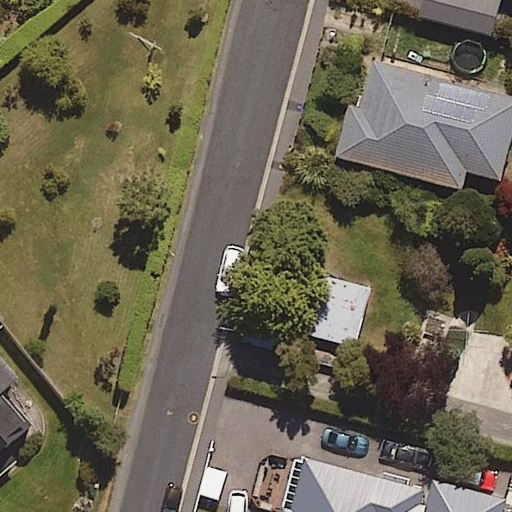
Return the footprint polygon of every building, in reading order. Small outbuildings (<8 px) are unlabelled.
[(499,0),(422,0),(419,14),(491,33),(499,0)] [(511,128),(511,94),(373,58),(361,103),(351,101),(337,153),(460,186),(465,166),(500,176),(511,128)] [(368,285),(321,276),(310,334),(357,343),(368,285)] [(0,383),(6,379),(0,371),(0,473),(6,468),(0,461),(0,446),(20,428),(0,405),(0,383)] [(511,511),(511,507),(503,505),(505,496),(436,478),(433,487),(300,452),(283,511),(511,511)]
